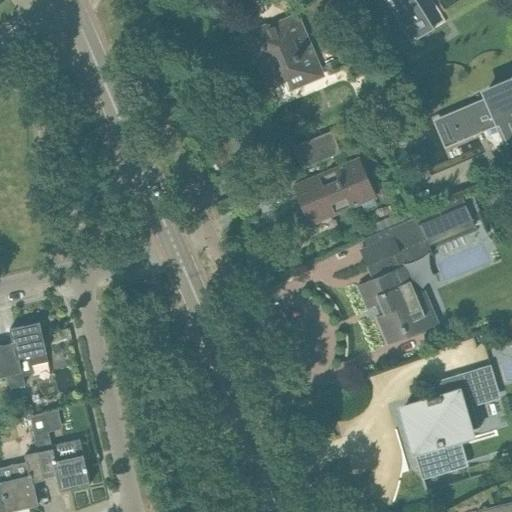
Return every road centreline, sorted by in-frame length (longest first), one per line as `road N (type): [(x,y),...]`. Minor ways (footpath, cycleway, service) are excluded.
road 1 (tertiary): [(276,511),(241,402),(173,246)]
road 2 (tertiary): [(173,246),(69,0)]
road 3 (residential): [(134,511),(82,272)]
